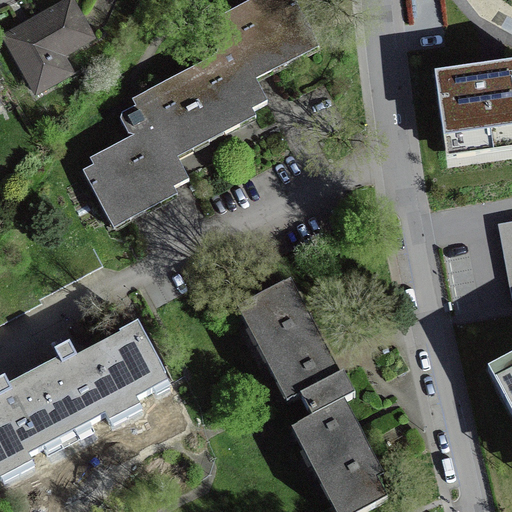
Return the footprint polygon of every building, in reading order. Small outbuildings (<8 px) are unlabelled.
[(251,78),(315,45),(290,0),(275,0),(211,33),(210,39),(217,53),(216,58),(212,60),(216,68),(121,118),(119,123),(127,138),(133,140),(136,138),(140,145),(82,175),(109,227),(181,188),(188,185),(172,156),(266,107),(251,78)] [(26,26),(4,39),(35,95),(63,80),(64,81),(82,70),(72,52),(91,41),(69,3),(26,26)] [(511,67),(490,70),(434,78),(444,150),(511,140),(511,67)] [(511,224),(510,225),(497,227),(509,305),(511,304),(511,224)] [(25,276),(27,281),(0,295),(0,327),(41,306),(38,302),(102,269),(88,243),(25,276)] [(341,378),(331,383),(325,373),(281,289),(241,310),(291,405),(299,401),(310,422),(295,430),(338,511),(369,511),(385,504),(335,409),(353,400),(341,378)] [(0,473),(154,392),(150,385),(162,379),(135,328),(119,337),(122,344),(76,368),(66,349),(54,356),(58,364),(34,377),(7,391),(3,383),(0,384),(0,473)] [(511,371),(492,383),(511,419),(511,371)]
